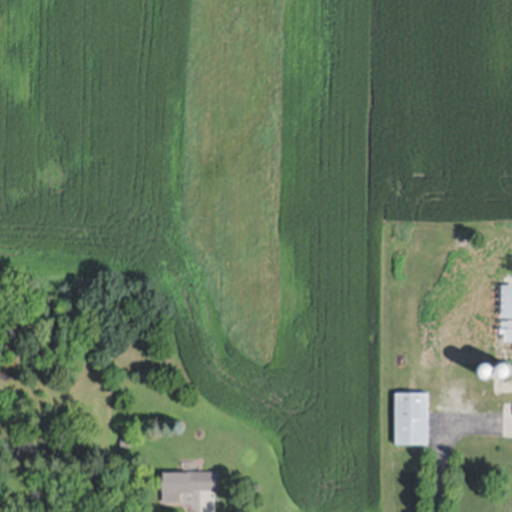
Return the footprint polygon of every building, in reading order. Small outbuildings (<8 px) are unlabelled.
[(450,337),(450,278),(452,278),(452,249),(478,249),(478,278),(480,278),(480,286),(490,286),(490,280),(503,280),(503,273),(511,273),(511,359),(494,359),(494,350),(475,350),(475,351),(468,351),(468,335),(457,335),(457,348),(451,348),(451,337),(450,337)] [(511,373),(511,374),(510,374),(510,375),(509,375),(508,375),(507,375),(506,375),(505,375),(504,375),(504,374),(503,374),(502,373),(501,373),(501,372),(500,371),(500,370),(500,369),(500,368),(499,368),(499,367),(500,367),(500,366),(500,365),(500,364),(501,363),(501,362),(502,362),(503,361),(504,361),(504,360),(505,360),(506,360),(507,360),(508,360),(509,360),(510,361),(511,361),(511,362),(511,373)] [(494,374),(494,375),(493,375),(492,375),(492,376),(491,376),(490,376),(489,376),(489,377),(488,377),(488,376),(487,376),(486,376),(485,376),(484,375),(483,375),(483,374),(482,374),(482,373),(482,372),(481,372),(481,371),(481,370),(481,369),(481,368),(481,367),(481,366),(481,365),(482,365),(482,364),(483,363),(484,363),(484,362),(485,362),(486,361),(487,361),(488,361),(489,361),(490,361),(491,361),(492,361),(492,362),(493,362),(494,363),(494,364),(495,364),(495,365),(496,365),(496,366),(496,367),(496,368),(496,369),(496,370),(496,371),(496,372),(495,372),(495,373),(495,374),(494,374)] [(396,440),(396,389),(428,389),(429,440),(396,440)] [(121,436),(129,435),(130,445),(121,446),(121,436)] [(164,467),(192,467),(192,468),(217,468),(217,487),(193,487),(193,490),(181,490),(181,499),(163,499),(163,474),(164,474),(164,467)]
